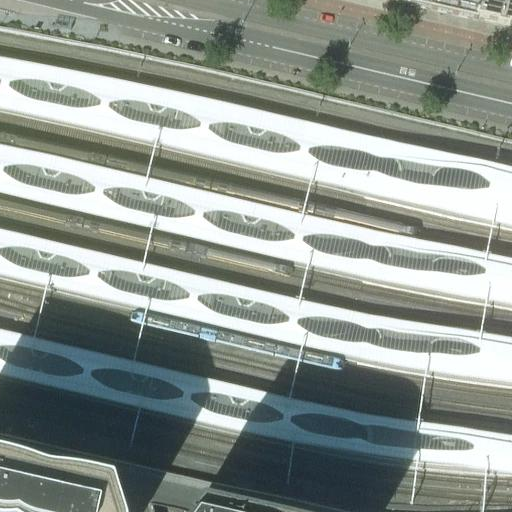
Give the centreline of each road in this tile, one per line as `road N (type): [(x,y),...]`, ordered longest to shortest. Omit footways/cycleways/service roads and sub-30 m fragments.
road 1 (primary): [(94,12),(511,112)]
road 2 (primary): [(511,75),(198,0)]
road 3 (residential): [(0,453),(135,483)]
road 4 (residential): [(135,483),(256,511)]
